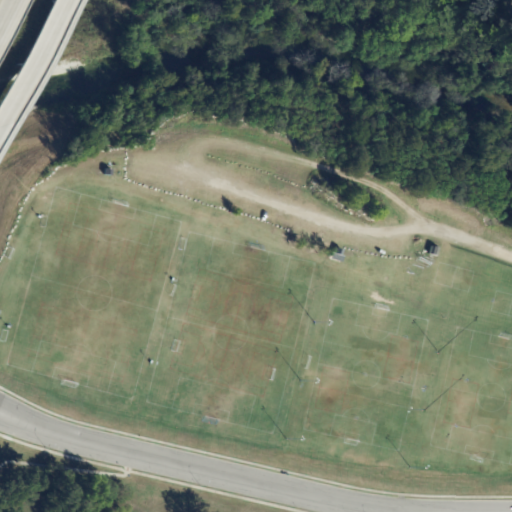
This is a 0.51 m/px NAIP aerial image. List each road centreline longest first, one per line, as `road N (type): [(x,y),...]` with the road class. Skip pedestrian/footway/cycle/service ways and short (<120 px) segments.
road 1 (residential): [(0,409),(152,462),(385,511)]
road 2 (secondary): [(0,122),(63,0)]
